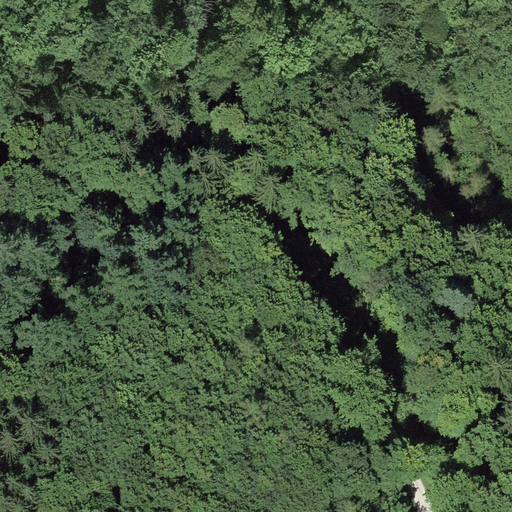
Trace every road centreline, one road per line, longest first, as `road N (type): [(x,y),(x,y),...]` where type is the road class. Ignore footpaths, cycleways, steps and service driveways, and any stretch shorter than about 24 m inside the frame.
road 1 (track): [(426,511),(403,457),(203,119),(187,58),(199,0)]
road 2 (track): [(359,0),(379,45),(405,168),(432,209),(511,276)]
